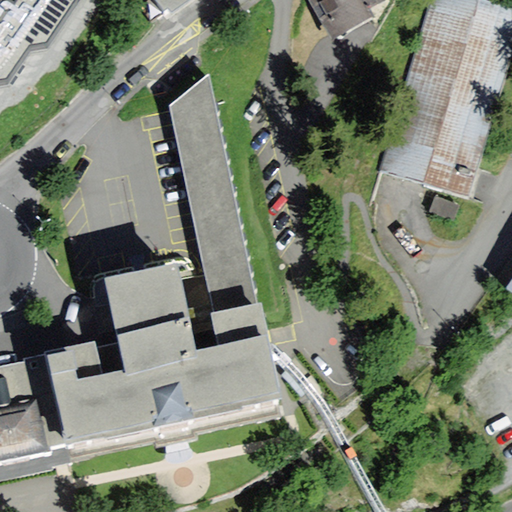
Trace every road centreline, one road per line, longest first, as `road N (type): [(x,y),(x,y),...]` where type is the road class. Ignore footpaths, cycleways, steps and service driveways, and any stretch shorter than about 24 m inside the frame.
road 1 (residential): [(0,210),(41,152),(130,62)]
road 2 (residential): [(511,222),(438,328)]
